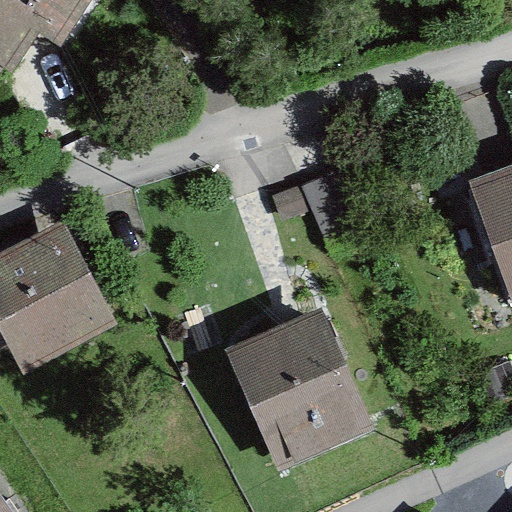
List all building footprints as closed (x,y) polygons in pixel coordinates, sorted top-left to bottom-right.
[(91,0),(0,0),(0,58),(14,68),(40,30),(61,45),(91,0)] [(302,178),(330,246),(372,229),(344,161),(302,178)] [(511,177),(483,188),(511,269),(511,177)] [(63,233),(0,266),(0,306),(32,368),(112,327),(63,233)] [(323,320),(239,357),(286,465),(370,429),(323,320)] [(10,511),(0,496),(0,511),(10,511)]
